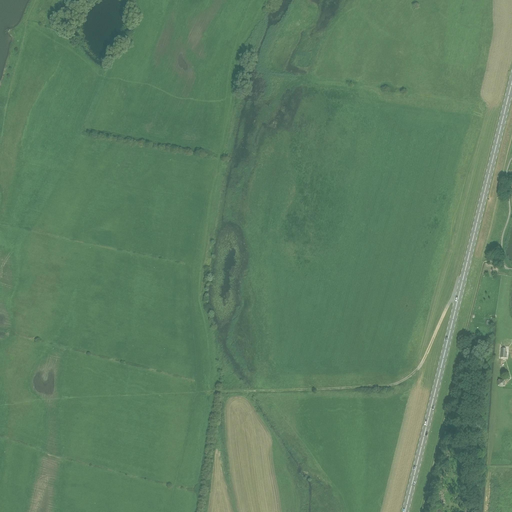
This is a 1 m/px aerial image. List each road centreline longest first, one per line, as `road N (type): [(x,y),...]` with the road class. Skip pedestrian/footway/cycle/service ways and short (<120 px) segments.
road 1 (primary): [(405,511),(511,84)]
road 2 (track): [(464,279),(421,363),(403,380),(216,391)]
